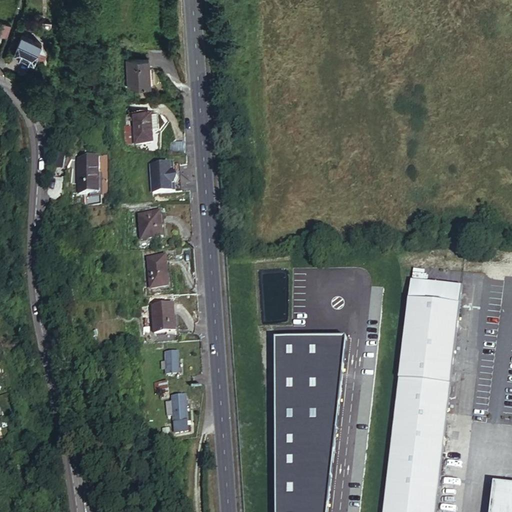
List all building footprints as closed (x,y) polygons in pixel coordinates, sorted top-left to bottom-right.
[(44,23),(43,31),(56,33),(56,29),(52,28),(53,24),(44,23)] [(12,29),(13,26),(3,24),(0,33),(0,36),(8,38),(9,36),(12,29)] [(41,65),(48,46),(23,37),(16,55),(41,65)] [(53,57),(48,46),(41,65),(49,68),(53,57)] [(139,61),(141,90),(159,89),(157,60),(139,61)] [(42,83),(44,78),(38,76),(37,80),(33,86),(43,93),(47,87),(42,83)] [(165,115),(140,116),(141,143),(160,143),(160,130),(166,130),(165,115)] [(176,152),(190,155),(189,143),(176,144),(176,152)] [(101,198),(100,162),(78,163),(79,198),(101,198)] [(156,193),(179,192),(179,185),(182,178),(178,172),(178,165),(155,166),(156,193)] [(140,215),(142,240),(165,238),(163,205),(155,205),(155,214),(140,215)] [(169,256),(146,258),(149,288),(172,286),(169,256)] [(384,511),(437,511),(456,356),(465,285),(413,279),(384,511)] [(174,307),(153,309),(155,336),(176,334),(174,307)] [(328,511),(347,340),(275,340),(275,511),(328,511)] [(181,374),(180,353),(168,354),(168,364),(164,364),(164,370),(168,370),(168,375),(181,374)] [(170,393),(170,382),(156,382),(157,394),(170,393)] [(190,432),(188,397),(174,398),(175,410),(168,410),(168,413),(167,413),(167,423),(175,422),(176,433),(190,432)] [(511,511),(511,496),(496,495),(493,511),(511,511)]
